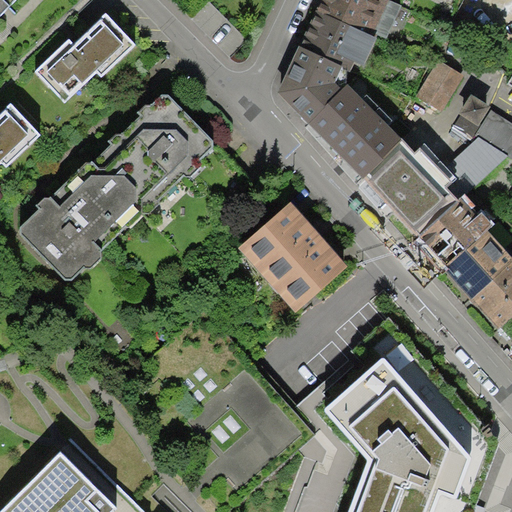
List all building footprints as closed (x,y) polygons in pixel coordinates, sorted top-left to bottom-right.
[(0,0),(0,16),(16,0),(0,0)] [(263,0),(217,0),(232,7),(234,0),(238,0),(259,9),(263,0)] [(324,0),(304,44),(350,64),(352,60),(365,66),(378,39),(393,45),(411,6),(397,0),(324,0)] [(511,0),(475,0),(475,1),(511,20),(511,0)] [(136,46),(106,15),(73,46),(68,42),(36,73),(65,102),(96,72),(104,79),(136,46)] [(348,68),(303,49),(280,92),(339,155),(400,221),(499,330),(511,319),(511,252),(494,233),(499,228),(484,213),(479,218),(454,187),(422,146),(418,149),(405,135),(399,138),(351,86),(344,90),(338,82),(348,68)] [(464,79),(441,63),(417,99),(441,115),(464,79)] [(216,148),(165,95),(19,235),(70,288),(216,148)] [(478,140),(444,171),(465,195),(506,156),(511,159),(511,120),(471,95),(453,130),(478,140)] [(39,136),(9,106),(0,115),(0,165),(2,163),(7,168),(39,136)] [(292,207),(236,250),(294,318),(347,272),(292,207)] [(215,511),(322,511),(340,471),(274,390),(195,297),(102,373),(200,493),(215,511)] [(366,364),(321,404),(380,472),(365,511),(511,511),(511,457),(404,332),(391,317),(353,349),(366,364)] [(511,323),(499,335),(511,347),(511,323)] [(143,511),(66,436),(0,502),(0,511),(143,511)]
